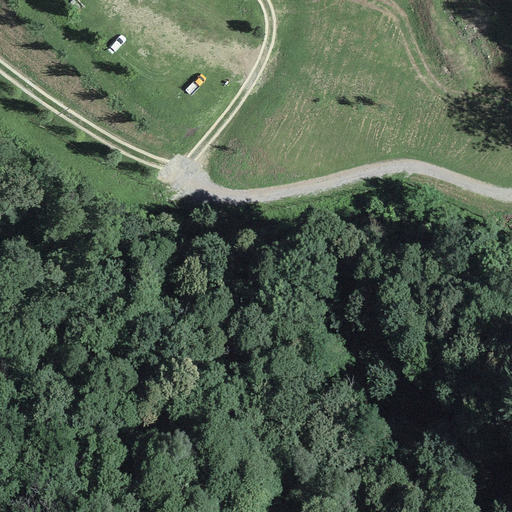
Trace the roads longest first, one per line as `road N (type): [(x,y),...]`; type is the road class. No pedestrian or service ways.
road 1 (track): [(511,205),(399,173),(296,199),(186,197),(70,133),(0,79)]
road 2 (track): [(166,186),(210,147),(259,70),(273,32),(266,0)]
